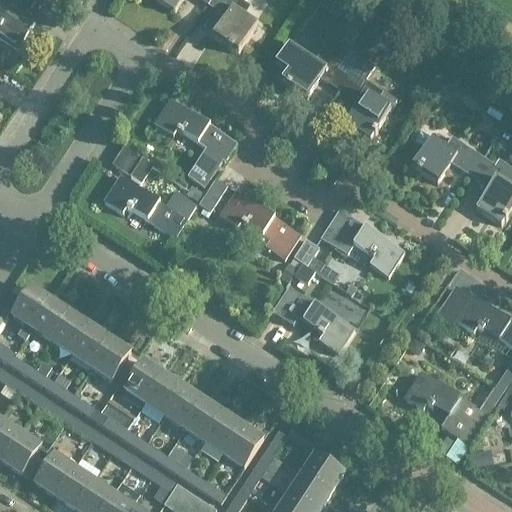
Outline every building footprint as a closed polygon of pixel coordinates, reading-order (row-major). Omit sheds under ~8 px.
[(0,0),(0,42),(15,53),(33,26),(13,13),(21,0),(0,0)] [(211,0),(150,0),(174,15),(184,0),(196,0),(207,7),(211,0)] [(211,0),(207,7),(226,20),(212,41),(237,57),(257,28),(244,19),(251,9),(236,0),(211,0)] [(372,41),(367,38),(363,44),(368,48),(372,41)] [(320,81),(339,93),(360,60),(347,52),(338,66),(321,54),(315,64),(289,47),(276,67),(288,75),(281,86),(306,102),(320,81)] [(360,60),(339,93),(359,107),(345,128),(371,144),(397,104),(365,83),(374,70),(360,60)] [(493,112),(499,102),(486,94),(480,105),(493,112)] [(182,138),(206,153),(188,181),(202,190),(221,163),(223,165),(235,146),(170,104),(154,129),(172,141),(176,136),(181,139),(182,138)] [(511,121),(510,120),(501,134),(511,140),(511,139),(511,121)] [(416,145),(426,151),(412,172),(437,188),(451,166),(470,179),(482,161),(451,140),(445,149),(422,135),(416,145)] [(122,150),(110,168),(139,186),(150,168),(122,150)] [(470,179),(489,193),(476,213),(501,229),(511,211),(511,194),(507,191),(511,182),(511,179),(482,161),(470,179)] [(119,181),(103,205),(122,217),(125,212),(131,216),(132,215),(173,242),(185,223),(119,181)] [(211,215),(227,190),(215,182),(199,208),(211,215)] [(409,203),(417,189),(405,182),(397,197),(409,203)] [(247,230),(288,257),(300,238),(235,196),(218,221),(237,234),(241,229),(246,232),(247,230)] [(367,260),(372,264),(369,269),(388,281),(405,257),(339,213),(320,242),(346,260),(353,249),(368,259),(367,260)] [(307,269),(319,252),(305,243),(293,261),(307,269)] [(321,280),(327,271),(312,262),(306,271),(321,280)] [(301,268),(293,279),(307,288),(315,277),(301,268)] [(351,287),(346,295),(351,299),(356,291),(351,287)] [(26,344),(32,334),(31,333),(51,304),(30,290),(11,320),(24,328),(18,338),(26,344)] [(288,291),(276,309),(272,315),(292,329),(297,322),(318,336),(317,338),(322,341),(319,346),(337,359),(338,359),(354,334),(288,291)] [(483,334),(511,352),(511,326),(471,300),(454,326),(473,338),(477,332),(482,335),(483,334)] [(70,317),(51,304),(31,333),(32,334),(51,346),(70,317)] [(90,330),(70,317),(51,346),(70,359),(90,330)] [(90,330),(70,359),(90,372),(109,343),(90,330)] [(130,356),(109,343),(90,372),(110,385),(130,356)] [(0,363),(8,369),(14,359),(15,358),(0,347),(0,363)] [(8,369),(28,381),(34,372),(14,359),(8,369)] [(124,394),(144,407),(163,378),(143,365),(124,394)] [(511,373),(508,371),(495,391),(503,396),(511,382),(511,373)] [(28,381),(48,394),(54,385),(34,372),(28,381)] [(0,381),(0,385),(18,397),(24,388),(4,375),(0,381)] [(183,391),(163,378),(144,407),(163,420),(183,391)] [(432,412),(448,423),(442,433),(467,449),(486,420),(420,378),(404,403),(422,415),(426,409),(432,413),(432,412)] [(73,398),(54,385),(48,394),(67,407),(73,398)] [(18,397),(38,410),(44,401),(24,388),(18,397)] [(202,404),(183,391),(163,420),(183,433),(202,404)] [(480,410),(489,415),(498,401),(489,395),(480,410)] [(94,412),(73,398),(67,407),(89,421),(94,412)] [(71,419),(44,401),(38,410),(59,423),(65,428),(71,419)] [(222,417),(202,404),(183,433),(202,446),(222,417)] [(222,417),(202,446),(222,459),(241,430),(222,417)] [(71,432),(91,445),(97,436),(71,419),(65,428),(71,432)] [(102,430),(121,442),(127,433),(107,421),(102,430)] [(0,425),(0,466),(1,467),(20,438),(0,424),(0,425)] [(295,428),(287,440),(311,456),(318,443),(295,428)] [(261,443),(241,430),(222,459),(242,472),(261,443)] [(146,446),(127,433),(121,442),(140,455),(146,446)] [(273,460),(287,440),(279,434),(265,455),(273,460)] [(97,436),(91,445),(111,458),(117,449),(97,436)] [(41,451),(20,438),(1,467),(21,480),(41,451)] [(166,459),(146,446),(140,455),(160,468),(166,459)] [(111,458),(130,471),(136,462),(117,449),(111,458)] [(273,460),(265,455),(252,475),(260,480),(273,460)] [(300,478),(330,497),(343,477),(313,457),(300,478)] [(54,502),(73,472),(53,459),(34,488),(54,502)] [(179,468),(166,459),(160,468),(179,481),(185,472),(179,468)] [(150,484),(156,475),(136,462),(130,471),(150,484)] [(75,511),(93,485),(73,472),(54,502),(69,511),(75,511)] [(179,481),(199,494),(205,485),(185,472),(179,481)] [(150,484),(172,498),(177,489),(156,475),(150,484)] [(239,494),(247,500),(260,480),(252,475),(239,494)] [(320,511),(330,497),(300,478),(287,497),(309,511),(320,511)] [(75,511),(103,511),(113,498),(93,485),(75,511)] [(226,499),(205,485),(199,494),(221,508),(226,499)] [(177,489),(172,498),(164,509),(168,511),(176,511),(187,495),(177,489)] [(227,511),(239,511),(247,500),(239,494),(227,511)] [(189,511),(196,501),(187,495),(176,511),(189,511)] [(309,511),(287,497),(277,511),(309,511)] [(131,511),(132,511),(113,498),(103,511),(131,511)] [(202,511),(205,507),(196,501),(189,511),(202,511)]
